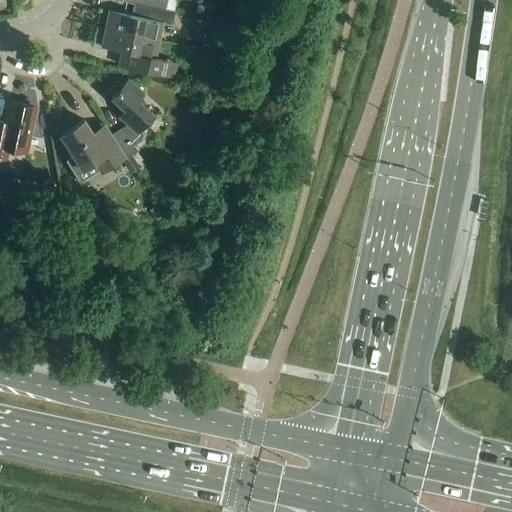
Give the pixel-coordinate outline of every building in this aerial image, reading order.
[(125,0),(125,2),(137,5),(166,11),(175,13),(175,12),(165,9),(167,0),(125,0)] [(166,11),(137,5),(135,16),(108,10),(104,29),(160,41),(166,11)] [(212,18),(214,8),(198,6),(196,15),(212,18)] [(160,41),(104,29),(100,47),(121,51),(118,65),(172,77),(175,62),(156,58),(160,41)] [(111,134),(127,158),(137,151),(133,145),(142,139),(142,134),(139,131),(153,115),(137,100),(143,93),(128,79),(111,98),(125,111),(119,117),(127,124),(125,126),(122,128),(122,127),(111,134)] [(32,120),(35,109),(8,103),(2,126),(0,125),(0,159),(5,160),(8,146),(26,150),(29,134),(40,137),(37,121),(32,120)] [(125,158),(109,133),(97,141),(91,132),(84,120),(60,135),(74,156),(66,161),(75,175),(94,163),(100,171),(101,173),(125,158)] [(157,206),(149,211),(155,220),(163,215),(157,206)]
